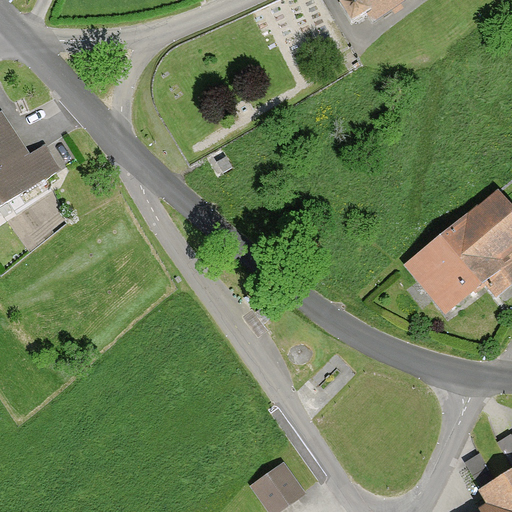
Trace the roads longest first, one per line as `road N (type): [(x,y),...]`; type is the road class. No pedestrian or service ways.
road 1 (residential): [(125,151),(156,219),(361,511)]
road 2 (tertiary): [(125,151),(328,319),(378,347),(469,377)]
road 3 (tertiary): [(24,41),(125,151)]
road 4 (residential): [(412,511),(455,432),(469,377)]
